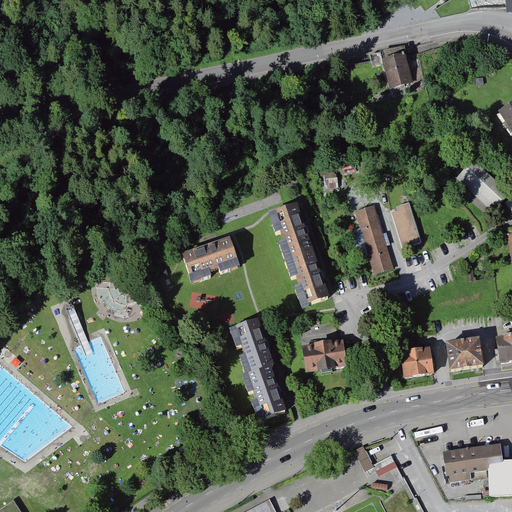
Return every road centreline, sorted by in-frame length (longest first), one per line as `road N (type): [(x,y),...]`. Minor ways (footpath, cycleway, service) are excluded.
road 1 (unclassified): [(462,23),(150,89),(0,109)]
road 2 (primary): [(511,390),(346,426),(178,511)]
